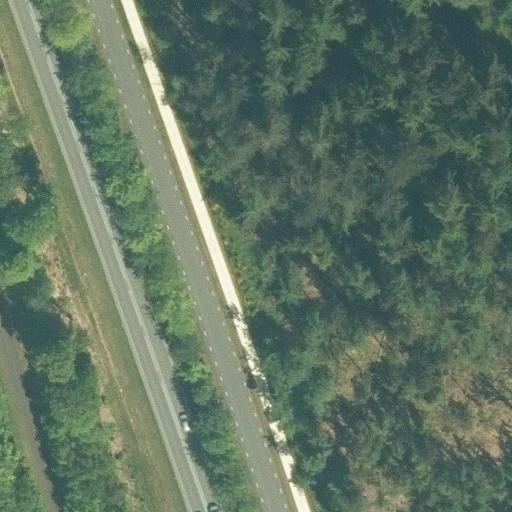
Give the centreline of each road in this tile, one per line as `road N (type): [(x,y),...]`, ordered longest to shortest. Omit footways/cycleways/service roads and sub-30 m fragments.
road 1 (trunk): [(208,511),(28,0)]
road 2 (tertiary): [(276,511),(97,0)]
road 3 (unclassified): [(56,511),(0,334)]
